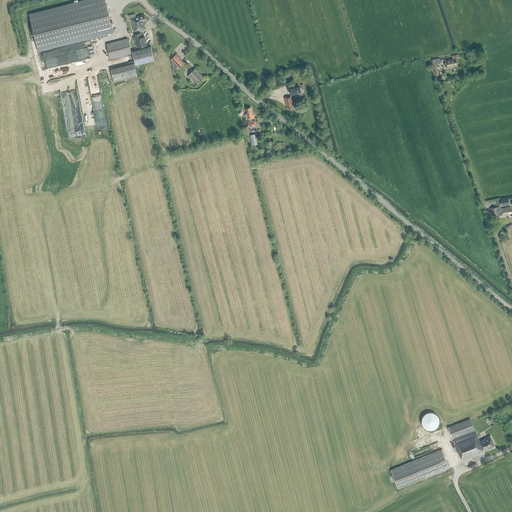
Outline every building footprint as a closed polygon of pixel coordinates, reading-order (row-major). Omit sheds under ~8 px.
[(88,0),(29,15),(38,51),(113,32),(104,0),(88,0)] [(129,19),(130,19),(134,32),(145,29),(143,21),(146,21),(144,15),(139,17),(138,16),(135,17),(135,14),(128,16),(129,19)] [(134,35),(137,48),(147,46),(144,37),(141,38),(140,33),(134,35)] [(131,54),(127,39),(106,44),(110,60),(131,54)] [(132,52),(136,66),(155,61),(151,47),(132,52)] [(178,67),(179,68),(184,64),(179,59),(180,59),(176,54),(171,60),(175,70),(178,67)] [(452,57),(452,59),(445,60),(446,69),(453,67),(452,66),(457,65),(456,60),(455,60),(455,58),(457,58),(457,57),(452,57)] [(432,62),(436,77),(439,76),(436,63),(442,62),(441,60),(440,60),(439,59),(431,61),(432,62)] [(137,77),(134,64),(133,61),(129,62),(130,65),(110,70),(113,83),(137,77)] [(194,70),(187,76),(190,79),(191,77),(198,84),(203,78),(194,70)] [(302,100),(301,94),(300,87),(289,89),(291,97),(284,98),(286,105),(287,105),(288,110),(293,109),(299,108),(297,101),(302,100)] [(84,110),(88,131),(98,130),(94,108),(84,110)] [(248,120),(249,122),(253,122),(252,119),(254,119),(253,115),(252,115),(251,108),(245,109),(246,114),(245,115),(247,120),(248,120)] [(255,121),(253,122),(249,122),(247,123),(248,126),(249,132),(254,131),(254,127),(256,127),(255,121)] [(511,196),(500,199),(501,206),(509,205),(508,201),(511,200),(511,199),(511,196)] [(499,216),(501,216),(508,215),(508,214),(511,213),(510,208),(507,209),(506,208),(500,209),(499,207),(491,209),(493,215),(498,214),(499,216)] [(420,418),(419,421),(420,423),(421,426),(423,428),(425,429),(427,430),(430,430),(433,429),(435,428),(437,426),(438,423),(438,421),(438,418),(437,415),(435,413),(433,412),(430,411),(427,411),(425,412),(423,413),(421,415),(420,418)] [(480,441),(470,419),(448,428),(462,461),(484,452),(484,451),(486,450),(487,451),(489,450),(489,449),(492,447),(493,448),(495,447),(494,446),(495,446),(490,436),(480,441)] [(390,470),(398,489),(449,468),(442,450),(390,470)]
